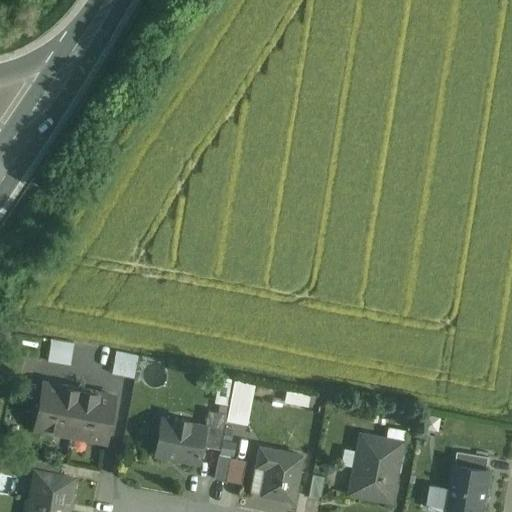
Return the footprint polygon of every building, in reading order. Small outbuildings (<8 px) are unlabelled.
[(74,344),(51,340),(49,351),(72,355),(74,344)] [(72,355),(49,351),(48,363),(70,366),(72,355)] [(127,354),(116,352),(111,375),(122,377),(127,354)] [(138,357),(127,354),(122,377),(133,379),(138,357)] [(231,404),(233,378),(220,376),(217,402),(231,404)] [(252,422),(255,380),(233,379),(231,421),(252,422)] [(78,391),(43,384),(34,429),(70,436),(78,391)] [(114,397),(78,391),(70,436),(105,442),(114,397)] [(189,423),(190,421),(175,419),(174,421),(161,418),(154,456),(198,464),(205,426),(189,423)] [(387,427),(385,439),(402,442),(404,430),(387,427)] [(385,439),(360,434),(354,467),(358,467),(353,493),(349,492),(349,493),(390,501),(402,442),(385,439)] [(239,444),(226,441),(224,456),(237,458),(239,444)] [(301,456),(259,448),(256,466),(266,468),(261,495),(293,501),(301,456)] [(489,457),(457,452),(455,465),(486,470),(489,457)] [(230,458),(218,456),(213,479),(225,482),(230,458)] [(62,465),(24,458),(22,470),(35,472),(59,476),(62,465)] [(248,461),(230,458),(225,482),(244,485),(248,464),(248,461)] [(266,468),(256,466),(248,464),(244,485),(242,491),(261,495),(266,468)] [(486,470),(455,465),(451,488),(448,507),(446,511),(483,511),(490,471),(486,470)] [(59,476),(35,472),(27,511),(66,511),(73,479),(59,476)] [(325,476),(312,474),(307,498),(320,500),(325,476)] [(448,507),(451,488),(439,486),(435,505),(448,507)]
